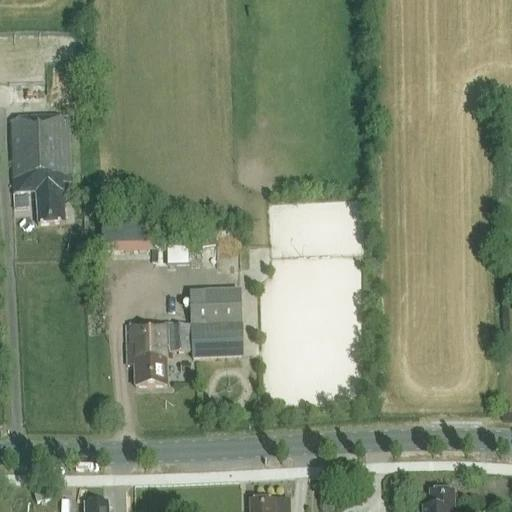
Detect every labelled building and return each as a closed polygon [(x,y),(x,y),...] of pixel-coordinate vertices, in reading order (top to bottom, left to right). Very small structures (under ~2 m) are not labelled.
[(63,199),(73,198),(72,186),(70,121),(10,124),(13,195),(17,195),(17,196),(36,195),(37,227),(60,226),(60,225),(65,225),(63,199)] [(147,220),(97,221),(98,249),(148,248),(147,220)] [(193,362),(242,361),(241,294),(191,295),(192,328),(172,329),(172,328),(127,329),(128,369),(134,369),(135,390),(167,389),(166,363),(173,362),(172,355),(193,355),(193,362)] [(191,366),(179,366),(180,376),(191,376),(191,366)] [(453,511),(453,495),(430,495),(430,511),(453,511)] [(289,511),(290,503),(250,503),(250,511),(289,511)]
